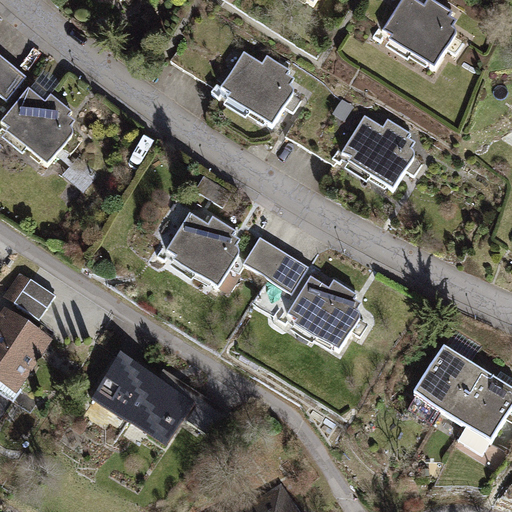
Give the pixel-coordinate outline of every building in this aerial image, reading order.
[(380,30),(374,39),(382,43),(387,35),(414,52),(412,57),(435,71),(448,51),(456,56),(464,43),(456,38),(456,36),(457,33),(456,31),(454,29),(447,24),(453,14),(430,0),(429,0),(425,8),(413,0),(404,0),(384,33),(380,30)] [(217,88),(212,97),(219,101),(224,93),(252,111),(250,115),(273,129),(285,109),(294,114),(302,102),(294,96),(294,95),(295,92),(294,89),(292,87),(284,83),(291,73),(268,58),(263,66),(245,54),(222,91),(217,88)] [(5,60),(0,66),(0,96),(7,102),(27,79),(5,60)] [(0,121),(0,133),(5,127),(30,147),(27,151),(48,168),(63,149),(71,155),(80,144),(73,138),(73,136),(74,133),(72,129),(65,123),(72,114),(52,97),(46,104),(29,90),(2,123),(0,121)] [(339,152),(333,161),(341,165),(346,157),(373,174),(371,179),(394,193),(407,173),(415,178),(423,165),(415,160),(415,158),(416,155),(415,153),(413,151),(406,146),(412,136),(389,122),(384,130),(366,118),(343,155),(339,152)] [(84,196),(100,175),(78,158),(62,178),(84,196)] [(231,196),(218,188),(213,196),(214,203),(223,208),(231,196)] [(191,215),(167,252),(198,272),(196,276),(219,290),(231,270),(240,275),(245,267),(244,266),(247,262),(240,257),(240,256),(241,253),(240,250),(238,248),(230,244),(237,234),(214,219),(209,227),(191,215)] [(285,255),(261,240),(247,262),(244,266),(245,267),(268,281),(285,255)] [(309,270),(285,255),(268,281),(293,296),(309,270)] [(40,322),(56,297),(31,281),(30,284),(21,278),(8,298),(17,304),(15,306),(40,322)] [(312,278),(289,315),(319,335),(317,339),(340,353),(352,333),(361,338),(369,326),(361,320),(361,319),(362,316),(361,313),(359,311),(351,307),(358,297),(335,282),(330,290),(312,278)] [(5,320),(0,328),(0,376),(16,387),(43,346),(5,320)] [(416,397),(441,413),(471,366),(446,350),(416,397)] [(122,359),(102,390),(117,400),(111,409),(166,445),(198,395),(180,383),(171,397),(153,386),(156,382),(122,359)] [(441,413),(466,429),(496,381),(471,366),(441,413)] [(466,429),(492,445),(511,412),(511,391),(496,381),(466,429)] [(297,511),(281,488),(246,511),(245,511),(297,511)]
